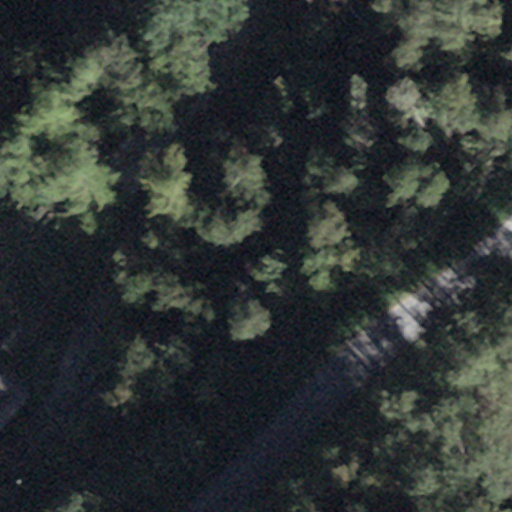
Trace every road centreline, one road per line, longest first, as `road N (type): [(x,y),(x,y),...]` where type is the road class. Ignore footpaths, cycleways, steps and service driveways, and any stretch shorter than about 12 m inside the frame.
road 1 (track): [(0,462),(84,344),(128,225),(245,0)]
road 2 (unclassified): [(511,244),(353,369),(211,511)]
